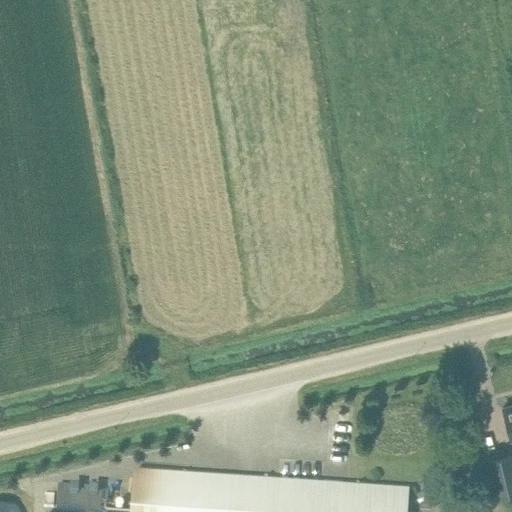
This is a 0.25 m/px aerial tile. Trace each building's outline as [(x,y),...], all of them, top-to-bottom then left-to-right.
[(511,405),(503,408),(510,439),(511,438),(511,405)] [(511,456),(511,454),(488,459),(497,495),(511,491),(511,456)] [(130,511),(407,511),(408,496),(133,477),(130,511)] [(58,487),(56,511),(68,511),(100,511),(102,490),(58,487)] [(24,511),(23,507),(18,499),(14,496),(10,493),(5,492),(0,491),(0,511),(24,511)]
